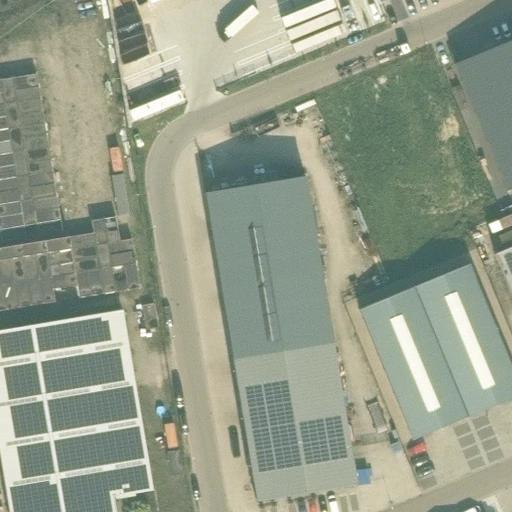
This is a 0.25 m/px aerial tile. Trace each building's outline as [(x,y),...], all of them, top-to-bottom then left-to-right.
[(77,296),(136,288),(97,18),(59,24),(57,13),(29,17),(32,35),(2,39),(4,52),(0,52),(0,309),(54,302),(52,289),(75,285),(77,296)] [(511,189),(511,40),(454,65),(507,192),(511,189)] [(511,247),(493,256),(511,300),(511,247)] [(511,369),(469,265),(359,311),(413,441),(511,399),(511,369)] [(0,451),(9,511),(115,511),(113,498),(152,492),(150,477),(161,476),(136,308),(0,331),(0,451)] [(232,360),(256,504),(356,486),(333,342),(232,360)]
